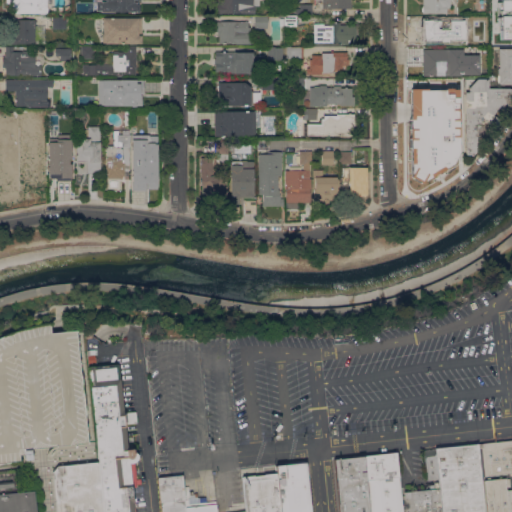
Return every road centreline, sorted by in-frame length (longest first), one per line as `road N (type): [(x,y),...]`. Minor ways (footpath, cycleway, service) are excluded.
road 1 (residential): [(511,131),(474,174),(435,201),(321,232),(86,212),(0,221)]
road 2 (residential): [(177,221),(179,0)]
road 3 (residential): [(390,215),(388,0)]
